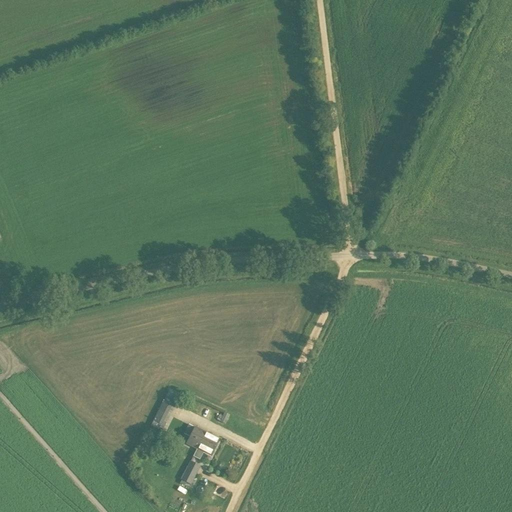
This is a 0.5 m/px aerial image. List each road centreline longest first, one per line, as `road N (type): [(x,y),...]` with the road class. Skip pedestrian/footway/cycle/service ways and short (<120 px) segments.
road 1 (unclassified): [(351,255),(182,264),(0,309)]
road 2 (unclassified): [(229,511),(351,255)]
road 3 (unclassified): [(351,255),(315,0)]
road 4 (unclassified): [(511,275),(419,256),(351,255)]
